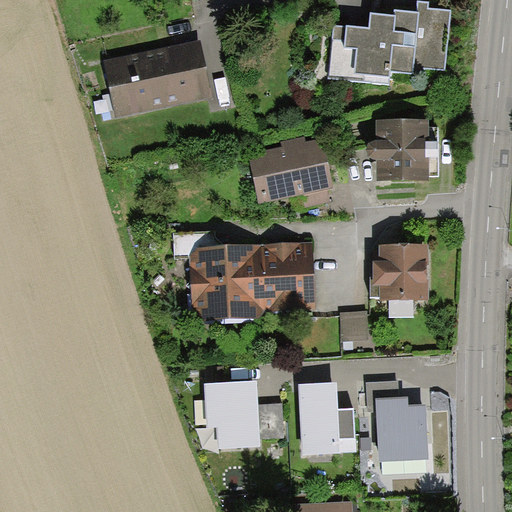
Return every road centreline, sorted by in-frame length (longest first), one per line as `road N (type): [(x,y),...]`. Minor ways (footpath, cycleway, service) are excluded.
road 1 (tertiary): [(481,272),(508,0)]
road 2 (tertiary): [(479,511),(481,272)]
road 3 (unknown): [(368,227),(236,225)]
